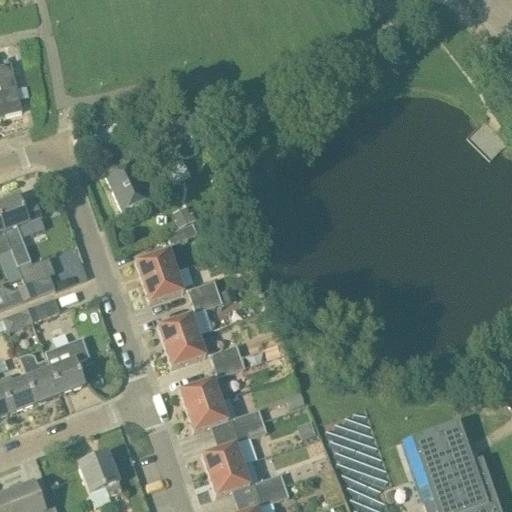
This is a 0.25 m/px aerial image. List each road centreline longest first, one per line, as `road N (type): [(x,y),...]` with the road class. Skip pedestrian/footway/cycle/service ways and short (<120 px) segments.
road 1 (residential): [(145,402),(58,145)]
road 2 (residential): [(0,458),(145,402)]
